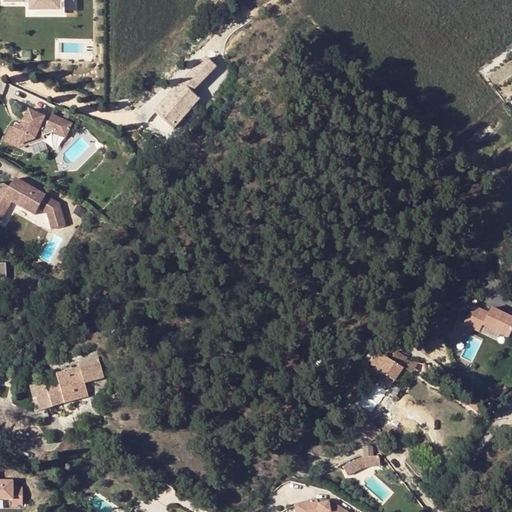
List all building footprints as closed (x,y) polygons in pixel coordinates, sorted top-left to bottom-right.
[(27,2),(27,10),(60,9),(59,0),(1,0),(2,2),(27,2)] [(67,0),(67,9),(78,9),(77,0),(67,0)] [(154,108),(137,130),(158,138),(166,128),(170,131),(197,99),(189,93),(213,68),(203,58),(175,86),(154,108)] [(27,111),(26,110),(25,112),(22,118),(18,125),(12,123),(10,128),(8,127),(1,142),(17,149),(27,145),(27,147),(43,141),(41,136),(40,137),(38,131),(41,130),(39,126),(41,121),(43,118),(34,114),(27,111)] [(46,123),(44,129),(50,131),(50,132),(63,138),(69,124),(50,116),(46,123)] [(40,137),(41,136),(51,133),(50,132),(50,131),(44,129),(46,123),(41,121),(39,126),(41,130),(38,131),(40,137)] [(2,196),(0,195),(0,218),(9,203),(32,216),(36,209),(44,214),(49,230),(63,226),(57,204),(43,196),(12,179),(6,188),(2,196)] [(506,336),(511,323),(511,315),(489,305),(487,310),(473,303),(463,324),(479,332),(482,325),(506,336)] [(404,361),(406,361),(407,359),(397,353),(395,356),(402,360),(404,361)] [(379,389),(366,410),(373,415),(403,371),(398,367),(402,360),(395,356),(391,363),(381,356),(376,358),(370,365),(372,370),(365,381),(372,386),(381,375),(384,376),(377,388),(379,389)] [(57,378),(30,386),(33,398),(35,398),(39,411),(88,397),(84,385),(104,379),(98,358),(78,364),(79,369),(56,375),(57,378)] [(398,367),(403,371),(412,376),(418,364),(406,361),(404,361),(402,360),(398,367)] [(130,379),(126,382),(132,392),(137,388),(130,379)] [(379,389),(377,388),(363,408),(359,414),(358,416),(361,415),(366,410),(379,389)] [(490,414),(471,400),(466,406),(484,421),(490,414)] [(373,440),(380,433),(365,419),(360,423),(355,429),(370,443),(373,440)] [(372,447),(362,446),(364,457),(377,456),(372,447)] [(364,457),(356,460),(361,469),(365,468),(380,466),(379,456),(377,456),(364,457)] [(356,460),(342,467),(347,476),(361,469),(356,460)] [(0,499),(12,499),(13,505),(23,504),(22,487),(12,488),(12,481),(0,481),(0,499)]
